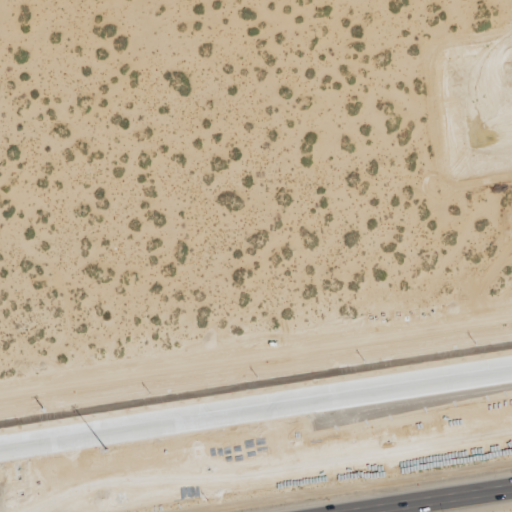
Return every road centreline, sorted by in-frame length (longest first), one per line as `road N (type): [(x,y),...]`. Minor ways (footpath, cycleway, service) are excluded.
road 1 (trunk): [(511,368),(0,449)]
road 2 (motorway): [(247,511),(511,471)]
